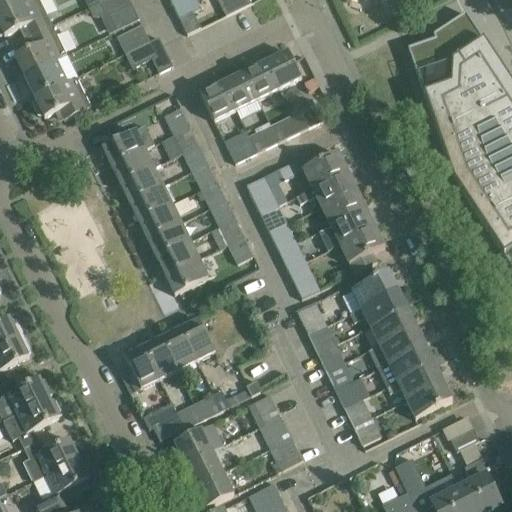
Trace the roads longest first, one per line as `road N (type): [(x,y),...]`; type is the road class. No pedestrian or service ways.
road 1 (residential): [(321,16),(357,80),(360,128),(407,240),(438,244),(449,257),(480,331),(466,356),(494,409)]
road 2 (residential): [(128,511),(119,427),(1,196)]
road 3 (residential): [(184,79),(321,16)]
